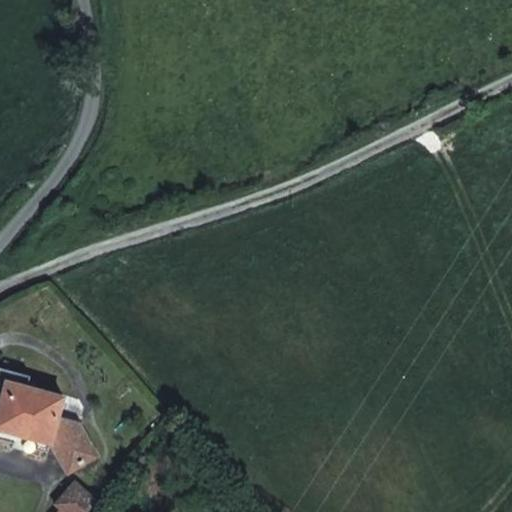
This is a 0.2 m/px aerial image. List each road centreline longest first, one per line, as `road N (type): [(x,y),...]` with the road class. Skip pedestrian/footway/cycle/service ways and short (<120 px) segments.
road 1 (residential): [(0,288),(371,157),(511,79)]
road 2 (unclassified): [(88,0),(100,99),(89,135),(0,260)]
